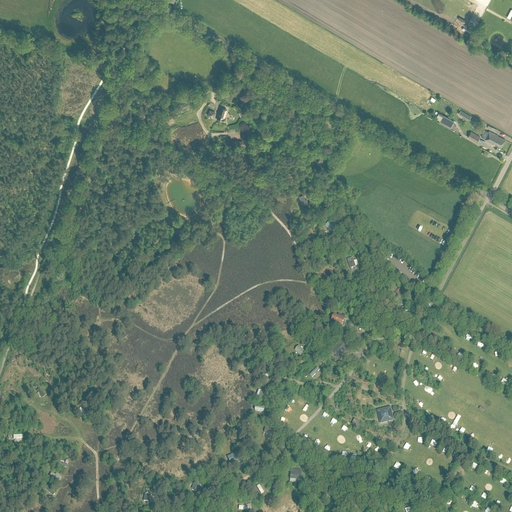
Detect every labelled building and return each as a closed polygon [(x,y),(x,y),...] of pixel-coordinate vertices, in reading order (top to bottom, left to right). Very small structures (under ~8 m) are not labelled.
[(220,107),(218,115),(217,119),(224,121),(225,118),(224,117),(226,109),(225,109),(225,108),(220,107)] [(452,122),(455,117),(449,113),(446,117),(452,122)] [(171,114),(162,118),(165,124),(174,120),(171,114)] [(497,136),(497,135),(498,134),(495,133),(489,130),(488,131),(484,139),(493,144),(493,142),(501,146),(505,140),(497,136)] [(480,136),(471,131),(468,137),(476,142),(480,136)] [(232,146),(242,146),(242,145),(247,145),(248,134),(242,133),(242,141),(232,140),(232,146)] [(322,154),(320,151),(313,156),(316,161),(322,157),(320,155),(322,154)] [(303,199),(302,193),(298,195),(301,204),(306,202),(305,198),(303,199)] [(336,229),(330,223),(327,226),(333,232),(336,229)] [(350,269),(355,266),(352,260),(347,263),(350,269)] [(334,315),(331,321),(341,326),(346,317),(344,316),(343,317),(339,315),(338,317),(334,315)] [(355,333),(351,340),(359,344),(363,337),(355,333)] [(350,346),(343,339),(332,350),(340,357),(350,346)] [(305,351),(299,346),(295,350),(301,355),(305,351)] [(390,408),(381,410),(378,415),(380,424),(389,422),(392,417),(390,408)] [(238,460),(235,454),(227,457),(230,464),(238,460)] [(197,492),(200,486),(195,484),(192,490),(197,492)]
